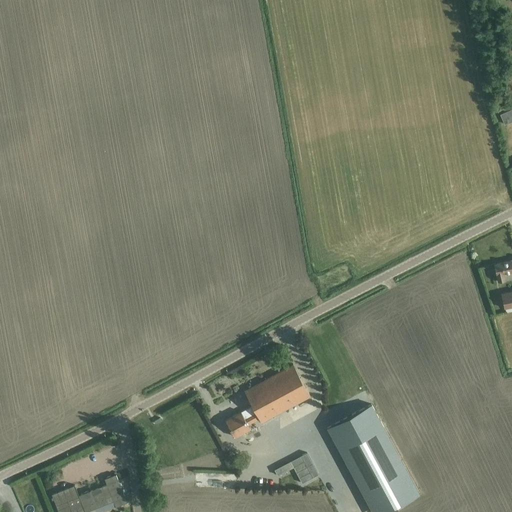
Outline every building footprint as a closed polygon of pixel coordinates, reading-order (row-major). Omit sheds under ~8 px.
[(502,130),(511,129),(511,118),(501,120),(502,130)] [(511,260),(494,265),(496,275),(497,275),(498,282),(505,280),(504,273),(511,271),(511,260)] [(511,291),(501,294),(504,308),(505,308),(506,312),(511,310),(511,291)] [(310,396),(296,368),(293,365),(245,391),(253,406),(241,412),(226,420),(235,437),(250,428),(248,424),(259,418),(262,422),(310,396)] [(372,404),(328,428),(340,451),(344,449),(378,511),(385,511),(420,494),(372,404)] [(307,453),(290,462),(293,468),(302,484),(318,475),(307,453)] [(127,502),(116,474),(105,479),(107,484),(101,486),(103,492),(93,496),(90,491),(79,495),(85,511),(86,511),(114,501),(116,507),(127,502)]
